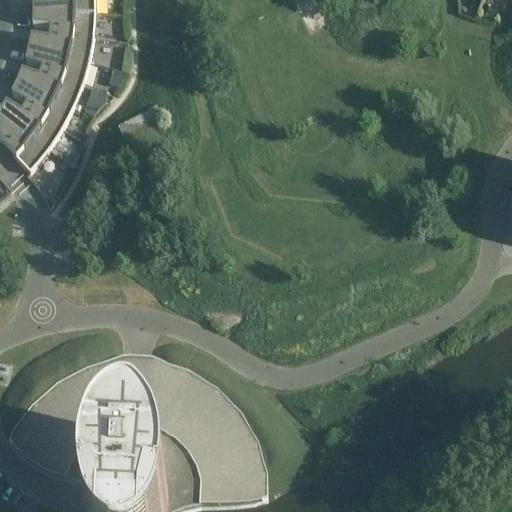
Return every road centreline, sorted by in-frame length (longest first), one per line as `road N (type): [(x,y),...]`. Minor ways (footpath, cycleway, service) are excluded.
road 1 (residential): [(40,317),(168,324),(212,341),(253,371),(281,380),(320,374),(446,318),(464,302),(489,271),(505,150)]
road 2 (residential): [(40,317),(37,220),(0,171)]
road 3 (residential): [(505,150),(488,119),(474,0)]
